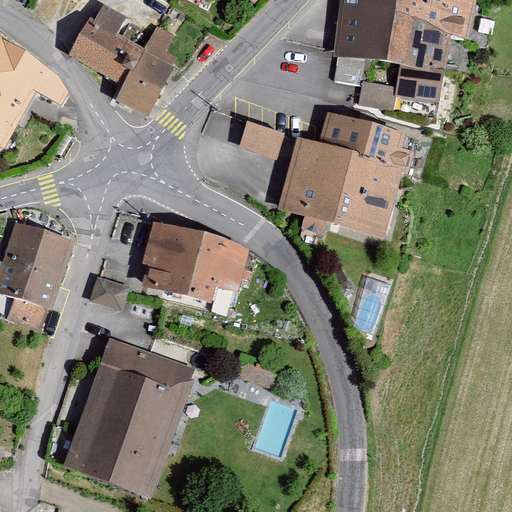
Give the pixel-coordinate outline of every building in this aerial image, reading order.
[(344,0),(337,80),(363,83),(360,105),(393,110),(396,94),(437,101),(447,33),(467,37),(474,0),(344,0)] [(102,4),(72,57),(127,87),(147,51),(120,36),(129,19),(102,4)] [(173,37),(159,29),(147,51),(127,87),(120,99),(146,113),(175,60),(164,54),(173,37)] [(0,39),(0,143),(4,145),(35,90),(61,105),(67,93),(58,78),(25,53),(0,39)] [(320,147),(300,142),(283,206),(305,212),(300,228),(320,234),(324,218),(383,234),(410,136),(329,114),(320,147)] [(284,134),(248,123),(240,147),(276,158),(284,134)] [(288,136),(281,163),(292,166),(299,139),(288,136)] [(70,244),(17,227),(10,265),(7,280),(29,287),(21,312),(51,322),(70,244)] [(157,230),(144,284),(210,300),(214,283),(236,288),(245,251),(157,230)] [(128,288),(99,279),(92,300),(121,310),(128,288)] [(109,341),(65,467),(146,495),(190,369),(109,341)] [(287,373),(243,359),(237,377),(281,390),(287,373)] [(0,420),(11,391),(0,387),(0,420)]
